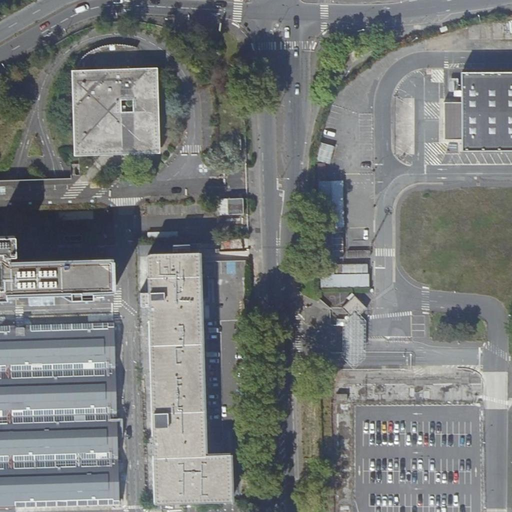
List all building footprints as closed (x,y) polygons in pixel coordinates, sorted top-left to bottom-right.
[(156,69),(68,72),(70,155),(157,152),(156,69)] [(511,150),(511,72),(461,73),(461,91),(461,97),(461,102),(443,102),(444,139),(462,140),(462,151),(511,150)] [(320,287),(369,287),(369,273),(333,274),(331,181),(325,182),(324,164),(317,164),(320,287)] [(240,204),(225,204),(227,220),(241,219),(240,204)] [(0,299),(7,300),(7,294),(113,291),(112,280),(116,280),(116,269),(112,269),(112,258),(29,261),(27,224),(0,224),(0,299)] [(147,256),(146,257),(154,503),(231,501),(229,453),(204,454),(198,252),(152,253),(150,253),(148,254),(147,255),(147,256)] [(353,319),(359,313),(366,308),(354,295),(341,307),(348,314),(353,319)] [(353,319),(348,314),(342,320),(342,326),(342,331),(342,347),(341,353),(341,357),(347,362),(353,368),(360,362),(364,358),(364,348),(365,330),(365,324),(365,319),(359,313),(353,319)] [(113,322),(0,325),(0,507),(119,505),(113,322)]
